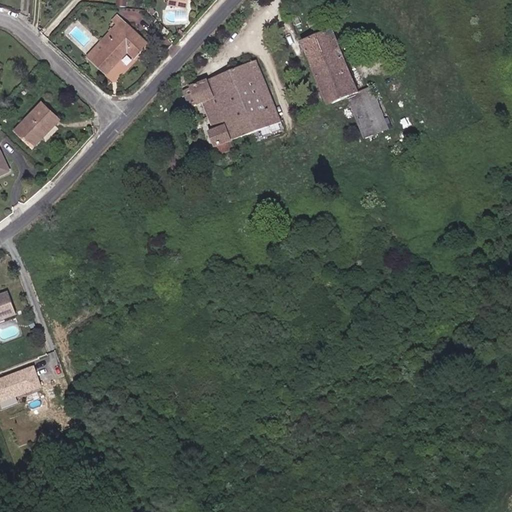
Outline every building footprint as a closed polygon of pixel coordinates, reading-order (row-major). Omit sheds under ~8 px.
[(187,9),(188,0),(171,0),(170,5),(187,9)] [(147,44),(118,17),(115,21),(119,25),(101,44),(107,49),(94,63),(104,72),(129,45),(137,54),(147,44)] [(359,92),(332,29),(302,42),(329,105),(349,97),(350,97),(359,117),(357,118),(365,139),(389,129),(372,87),(359,92)] [(94,63),(107,49),(101,44),(89,58),(94,63)] [(137,54),(129,45),(104,72),(107,74),(128,51),(135,57),(137,54)] [(282,122),(256,60),(184,91),(191,107),(203,102),(215,130),(210,133),(216,147),(231,141),(282,122)] [(34,149),(62,122),(44,103),(16,131),(34,149)] [(219,154),(234,149),(231,141),(216,147),(219,154)] [(0,175),(10,171),(0,150),(0,175)] [(0,321),(17,315),(8,293),(0,295),(0,321)] [(0,403),(41,388),(34,368),(9,377),(10,379),(7,381),(6,378),(0,380),(0,403)]
